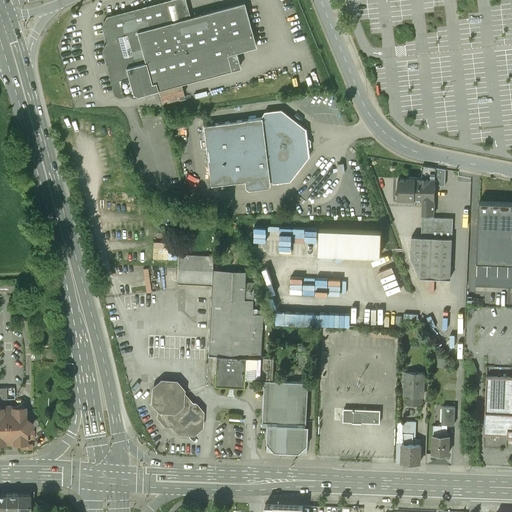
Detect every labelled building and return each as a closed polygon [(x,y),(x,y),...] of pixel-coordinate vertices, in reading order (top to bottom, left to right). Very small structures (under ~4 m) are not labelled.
[(108,42),(103,49),(115,92),(118,94),(128,92),(132,94),(239,66),(235,50),(255,45),(243,1),(189,16),(185,0),(170,0),(107,17),(103,25),(108,42)] [(166,98),(189,92),(186,81),(162,87),(166,98)] [(263,118),(203,125),(210,185),(270,177),(275,180),(290,179),(303,162),(302,156),(307,150),(305,135),(299,130),(299,125),(281,111),(266,113),(263,118)] [(446,169),(423,166),(422,178),(435,179),(435,185),(445,186),(446,169)] [(433,217),(435,185),(435,179),(422,178),(408,178),(408,180),(399,179),(398,199),(401,199),(402,199),(414,200),(414,195),(423,195),(422,237),(432,238),(432,237),(452,238),(453,218),(433,217)] [(511,203),(479,202),(476,283),(511,284),(511,203)] [(318,252),(380,254),(381,230),(319,228),(318,252)] [(450,278),(452,238),(432,237),(432,238),(422,237),(412,236),(411,256),(420,276),(450,278)] [(179,241),(155,241),(154,257),(178,258),(179,241)] [(246,271),(212,270),(208,354),(215,355),(247,356),(261,357),(263,314),(253,314),(254,288),(246,287),(246,271)] [(347,292),(347,276),(292,275),(291,292),(347,292)] [(281,321),(357,323),(357,311),(281,309),(281,321)] [(246,377),(247,356),(215,355),(214,383),(245,385),(246,377)] [(261,357),(247,356),(246,377),(260,378),(260,376),(273,377),(274,358),(261,357)] [(423,373),(405,372),(404,395),(406,395),(406,403),(420,403),(420,395),(423,395),(423,373)] [(299,452),(307,452),(307,444),(304,441),(307,381),(273,380),(273,377),(260,376),(260,378),(260,380),(268,389),(266,420),(263,420),(261,422),(263,424),(271,425),(270,439),(267,442),(267,450),(275,451),(278,448),(296,449),(299,452)] [(511,376),(486,376),(485,403),(483,403),(483,409),(485,409),(484,433),(507,434),(507,436),(511,435),(511,376)] [(200,425),(201,410),(194,403),(191,403),(182,392),(182,388),(175,381),(161,380),(153,386),(152,401),(159,408),(158,415),(165,422),(172,423),(178,430),(192,431),(200,425)] [(0,443),(14,443),(22,443),(27,442),(27,431),(34,423),(27,416),(26,405),(0,406),(0,393),(0,394),(0,397),(3,398),(15,398),(14,387),(0,386),(0,443)] [(455,406),(442,405),(442,424),(454,424),(455,406)] [(380,409),(344,408),(343,420),(380,422),(380,409)] [(402,442),(420,443),(421,439),(416,439),(416,421),(398,420),(396,461),(402,461),(402,442)] [(449,434),(433,433),(432,453),(448,453),(449,434)] [(420,443),(402,442),(402,461),(420,462),(420,443)] [(16,511),(17,493),(5,493),(5,510),(4,511),(16,511)] [(30,493),(17,493),(16,511),(29,511),(30,511),(30,493)] [(302,511),(303,504),(265,503),(264,511),(302,511)]
